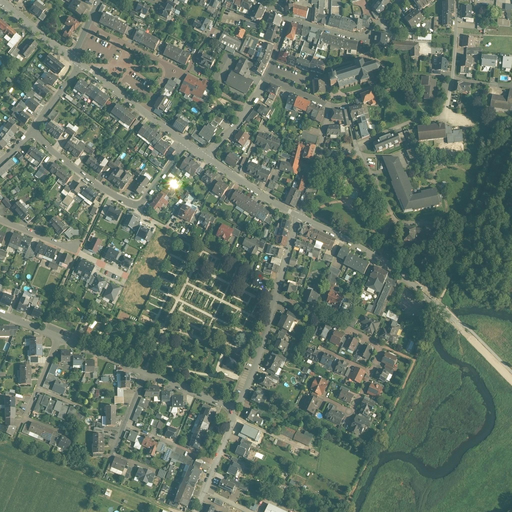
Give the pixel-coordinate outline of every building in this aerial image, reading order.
[(217,8),(220,2),(222,4),(224,1),(222,0),(218,0),(217,1),(215,0),(211,0),(209,6),(209,7),(216,10),(217,8)] [(244,0),(243,0),(235,0),(233,5),(241,8),(244,0)] [(244,0),(241,8),(249,11),(250,12),(254,4),(244,0)] [(291,0),(286,0),(287,4),(289,4),(289,10),(291,13),(293,15),(293,16),(294,6),(294,4),(291,4),(291,1),(292,0),(291,0)] [(331,0),(319,0),(319,5),(319,7),(318,15),(323,16),(324,4),(324,3),(332,3),(331,0)] [(413,0),(420,10),(421,11),(421,10),(435,0),(413,0)] [(453,0),(448,0),(448,4),(443,4),(443,27),(451,27),(451,16),(453,16),(453,0)] [(86,9),(74,1),(69,10),(81,18),(86,9)] [(176,5),(168,1),(166,5),(173,8),(174,9),(176,5)] [(232,4),(225,1),(223,7),(231,10),(232,4)] [(379,2),(373,10),(373,11),(379,16),(386,8),(379,2)] [(45,10),(36,3),(29,12),(33,14),(39,18),(42,14),(45,10)] [(142,4),(139,3),(139,4),(135,11),(145,16),(149,8),(146,6),(143,4),(142,4)] [(164,4),(162,8),(161,7),(160,10),(161,11),(159,15),(167,19),(169,16),(170,16),(172,12),(171,12),(173,8),(166,5),(164,4)] [(497,26),(510,27),(511,11),(511,10),(511,4),(505,4),(505,9),(507,9),(506,19),(497,19),(497,26)] [(266,10),(256,6),(251,16),(250,18),(257,21),(261,20),(266,10)] [(309,10),(294,6),(293,16),(306,19),(309,10)] [(216,10),(209,7),(208,9),(207,12),(217,16),(219,14),(216,12),(217,10),(216,10)] [(471,7),(462,7),(462,19),(470,19),(471,7)] [(426,18),(421,11),(420,10),(418,12),(424,20),(426,18)] [(417,11),(409,17),(405,20),(412,29),(424,20),(418,12),(417,11)] [(103,14),(99,23),(106,27),(111,18),(103,14)] [(282,20),(271,14),(267,24),(270,25),(268,31),(277,34),(282,20)] [(323,16),(318,15),(317,24),(325,26),(328,17),(323,16)] [(371,18),(354,15),(355,20),(354,21),(354,23),(353,30),(361,32),(362,27),(369,28),(371,18)] [(118,20),(111,16),(111,18),(106,27),(113,30),(117,22),(118,20)] [(80,24),(69,17),(65,24),(69,28),(66,32),(71,35),(74,31),(75,31),(80,24)] [(342,19),(332,17),(328,26),(339,29),(342,19)] [(203,32),(204,32),(209,23),(203,19),(201,23),(196,21),(194,26),(195,27),(203,32)] [(354,23),(342,19),(339,29),(353,33),(353,30),(354,23)] [(8,27),(0,20),(0,30),(1,31),(0,33),(0,37),(3,33),(8,27)] [(128,27),(117,22),(113,30),(123,36),(124,34),(127,28),(128,27)] [(299,26),(291,24),(286,38),(290,40),(294,41),(296,36),(299,26)] [(304,27),(299,26),(296,36),(298,37),(298,39),(297,39),(295,47),(298,48),(301,37),(303,33),(302,33),(304,27)] [(17,33),(8,27),(3,33),(11,40),(9,43),(13,47),(14,47),(21,38),(16,34),(17,33)] [(133,31),(127,28),(124,34),(130,37),(133,31)] [(245,31),(238,28),(235,36),(242,39),(245,31)] [(322,33),(309,29),(306,38),(320,43),(320,41),(322,34),(322,33)] [(133,39),(133,40),(140,44),(145,34),(137,30),(136,33),(133,39)] [(277,34),(268,31),(267,35),(265,35),(261,34),(261,35),(260,37),(260,38),(264,39),(263,40),(274,44),(277,34)] [(66,32),(63,36),(68,40),(72,35),(66,32)] [(240,44),(241,41),(228,36),(229,34),(224,32),(219,42),(227,47),(235,51),(239,43),(240,44)] [(388,34),(376,33),(374,45),(386,46),(388,34)] [(145,34),(140,44),(155,51),(155,50),(158,44),(159,41),(145,34)] [(332,37),(322,34),(320,41),(320,43),(331,46),(332,37)] [(346,41),(332,37),(331,46),(345,50),(346,41)] [(473,38),(464,37),(463,43),(464,43),(463,48),(472,49),(473,38)] [(248,42),(245,47),(250,49),(255,51),(259,41),(250,38),(248,42)] [(286,38),(285,38),(281,49),(285,51),(286,49),(287,49),(290,40),(286,38)] [(320,43),(306,38),(301,53),(306,54),(308,55),(314,57),(316,52),(317,49),(320,43)] [(31,40),(22,52),(21,53),(16,58),(21,62),(23,59),(24,59),(26,56),(27,57),(30,54),(37,45),(31,40)] [(248,42),(243,40),(241,44),(238,52),(242,54),(245,47),(248,42)] [(358,43),(346,41),(345,50),(351,51),(356,52),(357,52),(358,43)] [(419,44),(392,42),(391,44),(390,51),(410,51),(411,57),(419,57),(419,44)] [(273,47),(264,43),(263,48),(272,51),(273,47)] [(163,47),(158,44),(155,50),(161,52),(163,47)] [(176,49),(169,45),(167,48),(164,54),(164,55),(171,59),(176,49)] [(13,47),(8,54),(10,56),(16,49),(14,47),(13,47)] [(261,53),(271,58),(272,55),(273,53),(271,53),(272,51),(263,48),(261,53)] [(21,53),(16,49),(10,56),(15,60),(16,58),(21,53)] [(183,52),(176,49),(171,59),(178,62),(183,52)] [(257,59),(259,60),(261,54),(255,51),(253,57),(257,59)] [(288,51),(287,51),(286,52),(286,55),(280,53),(278,60),(278,61),(286,64),(290,52),(288,51)] [(183,52),(178,62),(185,66),(190,56),(183,52)] [(259,60),(268,65),(268,64),(269,63),(271,58),(261,53),(261,54),(259,60)] [(306,54),(301,53),(300,56),(298,62),(297,62),(296,67),(299,68),(299,69),(302,70),(308,72),(308,71),(311,65),(311,64),(303,61),(303,60),(304,60),(305,57),(306,56),(307,57),(308,55),(306,54)] [(295,59),(290,57),(288,65),(296,68),(296,67),(297,62),(298,62),(300,56),(297,54),(295,59)] [(215,61),(204,55),(199,64),(203,66),(203,67),(207,68),(211,70),(215,61)] [(64,67),(49,56),(44,63),(58,75),(64,67)] [(497,58),(482,56),(481,61),(482,62),(482,67),(496,68),(496,63),(497,63),(497,58)] [(320,59),(314,57),(311,65),(308,71),(323,75),(326,61),(320,59)] [(467,57),(461,57),(460,68),(460,74),(465,75),(466,68),(469,69),(469,65),(471,65),(471,58),(467,57)] [(511,58),(503,58),(503,68),(511,69),(511,65),(511,58)] [(241,59),(234,72),(233,71),(226,84),(247,95),(253,82),(248,79),(250,74),(254,76),(255,73),(253,72),(255,67),(253,65),(241,60),(241,59)] [(259,60),(257,59),(255,62),(266,68),(267,68),(268,65),(259,60)] [(447,61),(437,60),(436,59),(434,59),(434,64),(435,65),(437,65),(436,71),(441,71),(446,72),(447,61)] [(368,62),(363,63),(363,62),(364,61),(363,61),(362,62),(355,64),(354,64),(355,65),(355,66),(351,67),(350,66),(350,67),(346,69),(345,68),(344,68),(345,69),(341,70),(340,69),(339,70),(340,71),(335,72),(334,72),(333,72),(334,73),(336,77),(329,80),(331,87),(338,84),(340,89),(339,90),(340,90),(340,89),(345,88),(345,89),(346,89),(346,88),(350,86),(350,87),(351,87),(351,86),(355,85),(356,86),(356,85),(356,84),(361,83),(360,85),(361,85),(362,84),(364,83),(364,85),(367,84),(366,83),(368,82),(369,84),(376,82),(379,76),(379,74),(379,73),(379,72),(380,70),(381,70),(381,69),(380,69),(379,67),(380,66),(380,65),(378,65),(376,64),(376,63),(375,63),(375,64),(373,65),(373,64),(372,64),(372,65),(369,66),(369,62),(369,61),(368,61),(368,62)] [(266,68),(257,63),(255,67),(253,72),(255,73),(262,77),(266,68)] [(51,77),(48,75),(44,80),(48,83),(53,87),(57,81),(51,77)] [(202,82),(188,75),(188,76),(188,75),(181,89),(180,91),(180,92),(189,96),(190,94),(201,99),(208,86),(209,83),(203,80),(202,82)] [(432,78),(422,77),(421,86),(426,87),(424,99),(435,100),(437,81),(432,80),(432,78)] [(80,80),(74,89),(79,92),(85,84),(80,80)] [(173,82),(170,80),(164,89),(165,90),(161,96),(162,97),(168,100),(172,94),(171,93),(176,84),(177,84),(173,82)] [(324,81),(313,82),(314,96),(325,95),(324,81)] [(463,83),(454,81),(452,92),(461,94),(462,91),(463,83)] [(42,87),(39,85),(39,86),(36,83),(31,89),(34,92),(36,93),(44,99),(49,93),(42,87)] [(471,85),(463,83),(462,91),(470,92),(471,85)] [(85,84),(79,92),(77,95),(81,98),(83,96),(89,88),(85,84)] [(280,89),(271,85),(267,92),(271,94),(269,99),(274,102),(280,89)] [(89,88),(83,96),(88,100),(89,98),(95,89),(91,86),(89,88)] [(95,89),(89,98),(94,101),(100,93),(95,89)] [(372,91),(361,96),(364,104),(368,103),(374,100),(375,100),(372,91)] [(100,93),(94,101),(98,104),(104,96),(100,93)] [(69,94),(66,99),(71,103),(74,98),(69,94)] [(298,97),(291,94),(287,104),(294,107),(298,98),(298,97)] [(499,97),(493,95),(491,107),(499,109),(499,107),(503,108),(504,103),(500,103),(501,101),(502,101),(502,98),(499,98),(499,97)] [(104,96),(98,104),(103,108),(109,99),(104,96)] [(508,100),(506,99),(506,98),(502,97),(502,98),(502,101),(501,101),(500,103),(504,103),(503,108),(503,110),(510,111),(511,108),(511,107),(511,96),(509,96),(508,100)] [(168,100),(162,97),(160,100),(159,99),(156,104),(156,105),(154,108),(158,111),(159,109),(164,112),(170,102),(168,100)] [(298,98),(294,107),(291,117),(295,119),(297,112),(296,112),(297,108),(307,113),(311,104),(298,98)] [(269,99),(266,105),(271,108),(274,102),(269,99)] [(39,106),(31,100),(26,106),(34,112),(39,106)] [(316,107),(311,104),(307,113),(307,114),(312,115),(312,116),(315,117),(313,121),(320,124),(324,116),(322,115),(323,112),(321,111),(322,109),(316,107)] [(111,114),(109,116),(114,119),(116,116),(122,109),(117,105),(114,109),(111,114)] [(269,110),(262,106),(258,112),(258,113),(259,114),(267,118),(271,112),(269,110)] [(25,110),(21,107),(18,111),(18,112),(17,111),(12,117),(17,120),(25,125),(30,119),(22,113),(25,110)] [(361,107),(350,109),(352,118),(364,116),(362,107),(361,107)] [(122,109),(116,116),(121,119),(126,112),(122,109)] [(254,110),(245,121),(249,124),(257,116),(259,114),(258,113),(258,112),(254,110)] [(58,115),(53,111),(47,118),(53,122),(58,115)] [(342,112),(333,111),(331,121),(339,122),(340,126),(344,126),(342,112)] [(126,112),(121,119),(125,123),(131,115),(126,112)] [(135,119),(131,115),(125,123),(130,126),(135,119)] [(224,120),(218,115),(213,121),(218,125),(220,125),(224,120)] [(189,126),(179,119),(175,124),(174,127),(180,131),(179,131),(184,134),(189,126)] [(201,134),(196,131),(191,137),(204,146),(217,129),(215,129),(218,125),(213,121),(210,125),(209,124),(201,134)] [(365,121),(358,122),(360,130),(367,129),(365,121)] [(56,128),(50,123),(45,129),(51,135),(56,128)] [(17,130),(9,124),(7,127),(6,129),(13,135),(15,133),(17,130)] [(437,126),(418,128),(419,136),(419,141),(446,138),(444,128),(444,125),(442,126),(440,125),(438,125),(437,126)] [(138,134),(143,137),(149,129),(144,126),(141,129),(138,134)] [(340,126),(329,128),(327,135),(341,136),(340,126)] [(451,127),(444,128),(446,138),(447,138),(448,144),(455,143),(463,142),(462,138),(463,138),(462,131),(452,132),(451,127)] [(63,133),(56,128),(51,135),(58,140),(63,133)] [(13,135),(6,129),(5,129),(3,131),(4,132),(2,134),(10,140),(12,137),(13,135)] [(149,129),(143,137),(141,139),(146,143),(153,132),(149,129)] [(418,130),(408,131),(404,133),(407,139),(407,138),(410,137),(419,136),(418,130)] [(153,132),(146,143),(150,146),(158,136),(153,132)] [(318,137),(303,132),(301,139),(317,144),(318,137)] [(10,140),(2,134),(1,133),(0,135),(0,136),(0,139),(6,145),(8,142),(10,140)] [(244,136),(240,133),(235,141),(237,142),(243,147),(243,146),(244,147),(245,148),(247,146),(248,146),(249,144),(249,142),(248,141),(249,139),(248,137),(246,135),(244,136)] [(270,138),(260,134),(255,144),(263,147),(262,149),(268,152),(269,149),(276,152),(278,148),(279,148),(280,146),(279,145),(281,141),(273,138),(270,136),(270,138)] [(387,137),(381,139),(379,140),(380,141),(373,144),(377,153),(401,143),(399,139),(397,134),(391,137),(390,136),(387,137)] [(150,146),(149,148),(153,151),(155,149),(161,141),(162,139),(158,136),(150,146)] [(73,137),(69,141),(76,146),(79,142),(73,137)] [(76,146),(69,141),(64,148),(71,153),(76,146)] [(161,141),(155,149),(159,152),(165,144),(161,141)] [(87,147),(80,142),(79,142),(76,146),(71,153),(78,158),(84,150),(84,151),(87,147)] [(243,147),(237,142),(234,146),(242,151),(244,147),(243,146),(243,147)] [(296,142),(290,164),(297,166),(299,162),(302,151),(305,152),(307,145),(296,142)] [(165,144),(159,152),(164,156),(170,147),(165,144)] [(305,152),(303,158),(303,159),(304,159),(312,161),(316,148),(315,147),(315,148),(308,145),(307,145),(305,152)] [(39,152),(32,147),(26,154),(30,157),(33,159),(39,152)] [(409,151),(407,152),(407,154),(406,155),(407,156),(408,156),(410,160),(412,161),(412,160),(414,160),(418,158),(419,157),(420,155),(419,153),(418,153),(417,150),(414,149),(409,151)] [(39,152),(33,159),(36,161),(40,164),(45,157),(39,152)] [(30,157),(26,154),(23,158),(24,158),(23,158),(30,163),(33,159),(30,157)] [(239,160),(230,155),(226,162),(234,167),(238,163),(239,160)] [(97,162),(91,157),(86,164),(92,169),(97,162)] [(92,169),(99,174),(108,163),(101,157),(97,162),(92,169)] [(405,174),(398,159),(383,158),(386,168),(385,168),(386,172),(388,171),(392,183),(391,183),(399,201),(400,200),(405,211),(413,210),(414,212),(440,206),(439,205),(441,204),(440,196),(438,196),(436,189),(421,193),(422,195),(413,197),(411,192),(413,191),(406,173),(405,174)] [(193,163),(187,159),(183,166),(181,166),(181,167),(181,169),(182,170),(183,170),(187,172),(193,163)] [(114,164),(111,168),(113,170),(113,169),(115,170),(117,168),(118,169),(119,168),(118,167),(121,163),(118,161),(117,160),(114,164)] [(193,163),(187,172),(191,175),(191,176),(192,177),(194,176),(195,175),(195,174),(199,167),(193,163)] [(252,163),(251,163),(249,169),(247,173),(252,175),(256,165),(252,163)] [(286,164),(281,163),(280,170),(288,172),(290,164),(286,163),(286,164)] [(53,164),(48,171),(52,174),(57,167),(53,164)] [(297,166),(290,164),(288,172),(297,175),(300,166),(297,166)] [(262,168),(256,165),(252,175),(257,178),(261,169),(262,168)] [(64,172),(57,167),(52,174),(56,177),(59,179),(64,172)] [(41,168),(35,176),(39,179),(45,170),(41,168)] [(115,170),(108,179),(115,184),(124,173),(118,169),(117,168),(115,170)] [(261,169),(257,178),(256,179),(261,181),(266,171),(261,169)] [(45,170),(39,179),(42,181),(49,173),(45,170)] [(138,177),(135,180),(138,182),(142,176),(143,177),(146,173),(143,170),(141,173),(138,177)] [(266,171),(261,181),(266,183),(271,173),(266,171)] [(64,172),(59,179),(62,181),(66,184),(71,177),(64,172)] [(115,184),(115,185),(118,187),(118,188),(119,190),(120,188),(122,190),(131,177),(124,172),(124,173),(115,184)] [(215,176),(208,172),(202,180),(210,185),(210,186),(214,180),(213,179),(215,176)] [(138,182),(132,190),(139,195),(144,188),(145,188),(149,181),(143,177),(142,176),(138,182)] [(307,179),(299,177),(295,190),(302,192),(302,193),(307,179)] [(174,180),(171,178),(168,183),(176,189),(177,186),(175,185),(177,182),(174,180)] [(228,188),(220,182),(215,190),(213,192),(221,198),(222,198),(223,195),(228,188)] [(176,189),(168,183),(164,189),(169,193),(173,196),(176,193),(174,191),(176,189)] [(91,191),(80,184),(75,191),(83,196),(86,198),(91,191)] [(66,187),(61,193),(66,197),(67,196),(71,190),(66,187)] [(295,190),(293,189),(289,196),(298,200),(302,192),(295,190)] [(91,191),(86,198),(87,199),(85,201),(91,205),(92,203),(92,204),(98,197),(91,191)] [(244,196),(237,191),(232,199),(231,201),(238,206),(244,196)] [(165,198),(160,194),(157,199),(164,204),(167,206),(169,203),(164,200),(165,198)] [(74,200),(67,196),(66,197),(62,203),(68,207),(74,200)] [(244,196),(238,206),(245,210),(248,205),(246,204),(249,199),(244,196)] [(298,200),(289,196),(286,204),(295,208),(298,200)] [(54,203),(59,207),(62,202),(58,198),(54,203)] [(164,204),(157,199),(152,205),(153,206),(157,209),(158,208),(160,210),(164,204)] [(248,205),(245,210),(250,214),(254,209),(251,207),(254,203),(251,201),(248,205)] [(18,202),(12,208),(17,214),(24,209),(21,206),(22,206),(18,202)] [(185,206),(184,206),(183,209),(178,217),(185,220),(190,211),(191,209),(190,209),(185,206)] [(259,206),(256,210),(254,209),(250,214),(256,217),(262,208),(259,206)] [(34,211),(31,208),(31,207),(26,211),(30,215),(28,216),(32,220),(37,216),(34,213),(34,212),(34,211)] [(111,207),(106,217),(117,222),(121,212),(119,211),(118,211),(118,210),(114,208),(114,209),(111,207)] [(266,210),(262,208),(256,217),(259,220),(260,219),(264,222),(268,215),(269,214),(265,211),(266,210)] [(24,209),(17,214),(23,221),(24,220),(28,216),(30,215),(26,211),(24,209)] [(190,211),(185,220),(190,223),(194,215),(195,213),(190,211)] [(211,218),(207,216),(207,217),(202,215),(199,221),(202,222),(201,224),(204,226),(203,228),(207,230),(210,223),(209,222),(211,218)] [(273,218),(268,215),(264,222),(271,226),(273,218)] [(136,220),(128,216),(123,226),(132,230),(136,220)] [(55,217),(48,223),(54,230),(60,224),(58,221),(55,217)] [(284,221),(283,221),(282,224),(281,225),(276,224),(275,227),(289,231),(291,223),(284,221)] [(60,224),(54,230),(60,236),(66,230),(63,226),(62,226),(60,224)] [(307,227),(301,224),(298,233),(304,236),(307,227)] [(141,226),(136,236),(145,241),(150,231),(147,230),(147,229),(147,228),(144,227),(144,228),(141,226)] [(232,231),(222,226),(217,236),(222,238),(224,239),(225,239),(228,241),(231,235),(233,231),(232,231)] [(438,227),(425,226),(425,229),(424,234),(437,235),(438,227)] [(314,230),(307,227),(304,236),(310,239),(314,230)] [(241,232),(233,228),(232,231),(233,231),(231,235),(238,238),(241,232)] [(415,229),(405,228),(404,241),(415,242),(415,241),(415,229)] [(425,229),(415,229),(415,241),(417,241),(417,236),(423,237),(423,234),(424,234),(425,229)] [(289,231),(282,230),(282,231),(278,230),(278,231),(279,232),(278,236),(287,239),(289,231)] [(320,232),(314,230),(310,239),(316,241),(320,232)] [(333,238),(320,232),(316,241),(323,244),(322,246),(322,247),(331,251),(335,240),(333,239),(333,238)] [(22,238),(13,234),(9,243),(14,245),(19,247),(19,246),(22,238)] [(287,239),(278,236),(276,242),(279,243),(278,244),(285,246),(287,239)] [(31,241),(23,238),(22,238),(19,246),(27,250),(28,248),(31,241)] [(94,239),(88,250),(92,252),(95,254),(97,249),(98,250),(100,246),(99,246),(101,242),(94,239)] [(256,242),(252,240),(251,242),(246,240),(244,245),(252,249),(250,253),(254,255),(258,248),(263,250),(264,248),(255,243),(256,242)] [(302,242),(296,240),(294,247),(300,249),(302,242)] [(309,244),(302,242),(300,249),(299,254),(301,254),(302,250),(307,251),(309,244)] [(47,247),(38,244),(34,252),(43,256),(47,247)] [(315,246),(309,244),(307,251),(307,252),(313,254),(314,248),(315,246)] [(276,249),(276,250),(272,249),(273,247),(269,245),(266,254),(274,256),(274,258),(281,260),(284,251),(276,249)] [(56,251),(47,247),(43,256),(52,260),(56,251)] [(369,264),(349,254),(350,251),(342,247),(337,257),(345,261),(344,264),(364,275),(369,264)] [(114,250),(110,248),(110,249),(110,248),(110,249),(109,249),(106,257),(106,259),(114,263),(118,254),(113,251),(114,250)] [(321,250),(314,248),(313,254),(312,258),(318,260),(319,258),(320,253),(321,250)] [(333,257),(320,253),(319,258),(332,263),(333,257)] [(71,257),(63,254),(60,263),(62,264),(60,267),(66,269),(67,266),(71,257)] [(133,261),(124,257),(120,265),(120,266),(128,270),(133,261)] [(281,260),(274,258),(272,258),(271,264),(279,267),(281,260)] [(81,261),(78,268),(75,274),(78,275),(82,277),(88,264),(81,261)] [(88,264),(82,277),(88,280),(94,267),(88,264)] [(279,267),(271,264),(269,264),(267,270),(267,271),(272,272),(277,273),(279,267)] [(341,271),(331,266),(329,272),(331,273),(338,277),(341,271)] [(388,274),(375,267),(366,287),(380,293),(388,274)] [(338,277),(331,273),(328,282),(335,285),(339,278),(338,277)] [(380,293),(377,300),(376,300),(373,307),(377,308),(374,314),(382,318),(398,281),(394,279),(394,278),(388,275),(388,274),(380,293)] [(91,289),(100,293),(105,282),(96,278),(91,289)] [(287,284),(286,283),(286,284),(285,284),(284,286),(285,286),(283,293),(292,295),(293,291),(296,292),(297,287),(296,287),(295,286),(287,284)] [(110,285),(104,297),(113,302),(119,289),(110,285)] [(345,298),(331,291),(328,296),(329,298),(328,300),(327,300),(326,301),(327,302),(326,303),(328,304),(327,305),(331,307),(332,306),(333,306),(335,306),(339,308),(338,309),(339,309),(341,305),(341,303),(342,303),(345,298)] [(312,293),(311,294),(307,293),(304,301),(313,305),(313,303),(316,294),(312,293)] [(10,298),(4,296),(4,294),(1,303),(10,307),(13,298),(10,297),(10,298)] [(31,299),(23,295),(20,302),(17,310),(24,313),(28,305),(29,302),(29,303),(31,299)] [(346,299),(340,312),(347,315),(353,303),(346,299)] [(35,308),(31,316),(39,319),(42,311),(35,308)] [(298,312),(291,309),(289,315),(295,318),(298,312)] [(395,314),(389,311),(386,317),(393,320),(395,314)] [(97,322),(99,319),(99,318),(91,313),(89,317),(97,322)] [(295,320),(283,314),(281,319),(282,320),(278,327),(289,332),(287,331),(293,319),(295,320)] [(358,320),(350,317),(347,323),(354,327),(358,320)] [(380,323),(365,317),(364,317),(362,321),(363,322),(367,324),(365,330),(365,331),(371,334),(372,333),(373,330),(376,332),(380,323)] [(391,324),(389,325),(388,328),(389,328),(387,332),(385,331),(383,331),(381,336),(382,337),(385,339),(385,340),(387,341),(389,340),(393,342),(395,341),(397,338),(396,336),(394,335),(396,332),(397,332),(399,329),(398,327),(391,324)] [(330,328),(322,325),(320,330),(317,336),(325,339),(330,328)] [(85,326),(84,330),(87,332),(85,339),(88,340),(89,336),(92,329),(85,326)] [(9,327),(0,327),(0,336),(9,336),(9,330),(9,327)] [(83,332),(80,331),(77,337),(80,338),(81,337),(85,339),(87,332),(84,330),(83,332)] [(344,335),(337,332),(337,333),(335,332),(335,333),(331,341),(333,343),(336,345),(337,342),(340,344),(341,342),(343,337),(344,335)] [(285,353),(282,351),(284,348),(287,349),(289,344),(283,341),(284,339),(280,337),(278,342),(277,342),(274,348),(282,351),(281,353),(283,354),(283,355),(284,355),(285,354),(286,353),(286,352),(285,353)] [(358,342),(350,338),(348,341),(345,348),(353,352),(358,342)] [(31,346),(30,346),(30,351),(31,351),(31,357),(30,357),(34,357),(41,357),(41,346),(31,346)] [(371,349),(364,346),(361,352),(360,354),(360,355),(363,356),(364,358),(367,360),(371,351),(371,349)] [(309,349),(305,358),(313,361),(314,362),(318,355),(318,353),(317,352),(314,350),(314,351),(309,349)] [(70,352),(61,351),(61,363),(61,361),(69,361),(69,363),(70,363),(70,361),(70,355),(70,352)] [(334,358),(325,354),(321,363),(330,367),(333,362),(334,358)] [(386,354),(382,362),(386,364),(393,367),(397,359),(386,354)] [(241,360),(227,355),(222,368),(236,373),(241,360)] [(277,358),(271,355),(268,362),(279,367),(282,362),(282,361),(277,358)] [(318,355),(314,362),(313,361),(313,363),(317,365),(321,357),(318,355)] [(82,356),(73,356),(73,361),(73,366),(82,366),(82,359),(82,356)] [(340,361),(336,370),(337,373),(343,376),(344,375),(347,368),(348,365),(340,361)] [(94,362),(85,362),(85,366),(85,373),(93,373),(94,373),(94,368),(94,362)] [(279,367),(268,362),(265,368),(268,369),(276,373),(279,367)] [(52,364),(48,374),(54,376),(58,367),(52,364)] [(30,367),(20,367),(20,378),(30,378),(30,367)] [(353,375),(351,379),(359,383),(364,373),(356,369),(353,375)] [(384,372),(380,370),(378,373),(377,373),(376,375),(377,375),(375,379),(384,383),(386,382),(385,379),(386,378),(388,377),(389,374),(384,372)] [(129,382),(129,374),(122,375),(120,375),(120,383),(129,382)] [(270,378),(262,374),(261,378),(260,378),(259,380),(258,383),(266,387),(266,388),(267,389),(269,388),(269,387),(269,386),(272,379),(270,378)] [(50,384),(50,385),(54,387),(56,382),(57,383),(59,379),(53,377),(53,379),(51,382),(50,384)] [(317,379),(316,382),(315,382),(313,387),(314,388),(313,392),(319,395),(320,395),(321,394),(323,394),(327,385),(326,385),(326,383),(317,379)] [(57,383),(56,382),(54,387),(53,390),(63,394),(66,386),(57,383)] [(374,385),(373,385),(373,386),(371,386),(371,387),(368,393),(376,397),(378,393),(380,394),(383,389),(382,389),(374,385)] [(158,387),(149,387),(149,391),(147,391),(145,397),(146,397),(154,397),(154,401),(154,402),(160,402),(160,397),(161,397),(161,392),(161,391),(158,391),(158,387)] [(348,394),(343,391),(339,399),(350,404),(354,396),(348,394)] [(170,392),(161,392),(161,397),(161,401),(170,401),(170,400),(170,395),(170,392)] [(267,399),(255,393),(252,401),(263,406),(266,402),(267,399)] [(51,399),(44,396),(44,397),(40,396),(34,411),(38,413),(47,414),(52,415),(54,411),(53,410),(56,403),(53,402),(50,401),(51,400),(50,400),(51,399)] [(173,397),(173,400),(173,408),(178,408),(183,408),(183,402),(183,397),(173,397)] [(308,401),(306,405),(304,405),(302,409),(313,414),(315,411),(319,402),(316,400),(311,398),(309,397),(308,397),(307,399),(307,400),(308,401)] [(15,409),(14,399),(5,399),(5,409),(15,409)] [(368,403),(364,401),(361,407),(362,408),(360,414),(362,415),(367,417),(367,416),(369,411),(371,412),(374,405),(368,403)] [(66,408),(63,406),(63,405),(63,404),(57,402),(56,403),(53,410),(54,411),(60,413),(61,411),(63,412),(60,419),(64,421),(67,415),(69,409),(66,407),(66,408)] [(77,410),(70,407),(69,409),(67,415),(74,418),(75,416),(78,417),(76,423),(81,425),(85,415),(77,412),(77,410)] [(115,407),(106,407),(106,416),(115,416),(115,407)] [(15,419),(15,409),(5,409),(5,419),(14,419),(15,419)] [(211,411),(207,409),(204,416),(212,419),(213,420),(216,413),(211,411)] [(253,411),(249,409),(244,418),(257,425),(258,422),(260,419),(254,416),(256,413),(253,411)] [(274,415),(263,409),(262,412),(260,415),(260,416),(271,422),(274,415)] [(332,411),(331,411),(330,413),(327,420),(340,426),(344,417),(332,411)] [(115,416),(106,416),(106,417),(102,417),(102,425),(102,426),(104,427),(115,427),(115,416)] [(204,416),(202,416),(200,422),(209,426),(212,419),(204,416)] [(369,421),(361,417),(359,421),(366,423),(365,425),(367,426),(369,421)] [(14,419),(5,419),(6,428),(14,428),(14,419)] [(359,421),(356,419),(350,432),(358,436),(359,433),(361,433),(362,432),(364,430),(363,428),(365,425),(366,423),(359,421)] [(209,426),(200,422),(197,428),(207,432),(209,426)] [(42,427),(32,423),(30,427),(28,431),(30,432),(28,436),(37,439),(38,436),(42,427)] [(30,427),(25,425),(22,433),(28,436),(30,432),(28,431),(30,427)] [(14,428),(6,428),(3,426),(0,432),(11,436),(15,428),(14,428)] [(297,432),(283,426),(280,433),(309,446),(312,440),(297,433),(297,432)] [(53,432),(42,427),(38,436),(42,437),(41,438),(50,441),(52,436),(57,438),(59,434),(53,432)] [(176,431),(168,428),(165,436),(173,439),(174,437),(176,431)] [(207,432),(197,428),(195,434),(204,438),(207,432)] [(138,434),(131,432),(130,434),(127,440),(134,443),(135,441),(137,442),(135,447),(140,449),(141,445),(144,439),(137,436),(138,434)] [(204,438),(195,434),(192,440),(202,444),(204,438)] [(102,435),(93,435),(93,445),(102,445),(102,435)] [(57,438),(52,436),(50,441),(50,442),(49,445),(54,447),(57,438)] [(158,445),(151,442),(151,440),(145,437),(144,439),(141,445),(148,448),(149,447),(151,448),(148,455),(153,457),(155,451),(158,445)] [(71,442),(62,438),(61,440),(58,447),(64,449),(64,451),(67,452),(71,442)] [(202,444),(192,440),(190,446),(199,450),(202,444)] [(277,440),(275,444),(288,450),(290,446),(277,440)] [(172,450),(165,447),(166,446),(159,443),(158,445),(155,451),(162,454),(163,452),(166,453),(163,460),(167,462),(169,458),(171,452),(172,450)] [(244,445),(242,444),(240,448),(239,447),(235,454),(244,458),(247,459),(250,453),(248,452),(250,448),(246,446),(247,445),(244,444),(244,445)] [(93,445),(93,454),(96,454),(102,454),(103,454),(103,445),(102,445),(93,445)] [(127,463),(115,458),(112,465),(111,468),(110,471),(121,476),(122,473),(123,473),(124,469),(127,463)] [(238,477),(236,476),(239,471),(241,472),(243,468),(238,465),(237,464),(236,464),(234,463),(232,467),(231,467),(228,473),(235,477),(233,480),(237,482),(238,480),(239,481),(239,480),(239,479),(239,478),(238,477)] [(193,468),(190,467),(187,473),(199,478),(202,472),(199,470),(193,468)] [(147,471),(143,470),(139,469),(137,473),(136,474),(135,475),(136,476),(136,477),(139,479),(139,480),(143,482),(147,471)] [(151,473),(147,471),(143,482),(147,484),(148,482),(151,484),(154,475),(151,474),(151,473)] [(285,477),(276,472),(274,475),(287,482),(290,475),(287,474),(285,477)] [(199,478),(187,473),(185,479),(197,484),(199,478)] [(233,480),(228,478),(226,482),(235,486),(235,487),(240,489),(242,485),(237,482),(233,480)] [(197,484),(185,479),(182,485),(194,490),(197,484)] [(226,482),(223,480),(220,487),(232,493),(235,487),(235,486),(226,482)] [(182,485),(179,484),(177,490),(179,491),(192,496),(195,490),(194,490),(182,485)] [(192,496),(179,491),(177,497),(189,501),(190,502),(192,496)] [(189,501),(177,497),(174,502),(174,503),(179,505),(180,505),(186,508),(189,501)]
